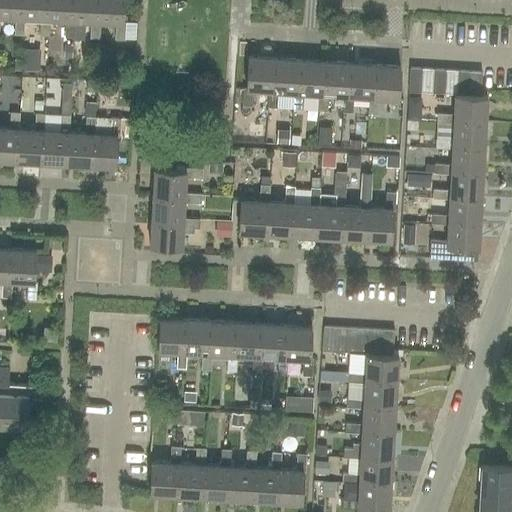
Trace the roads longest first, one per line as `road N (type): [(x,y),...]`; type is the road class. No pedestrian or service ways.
road 1 (residential): [(112,511),(123,322)]
road 2 (residential): [(488,328),(321,306)]
road 3 (residential): [(427,511),(471,385)]
